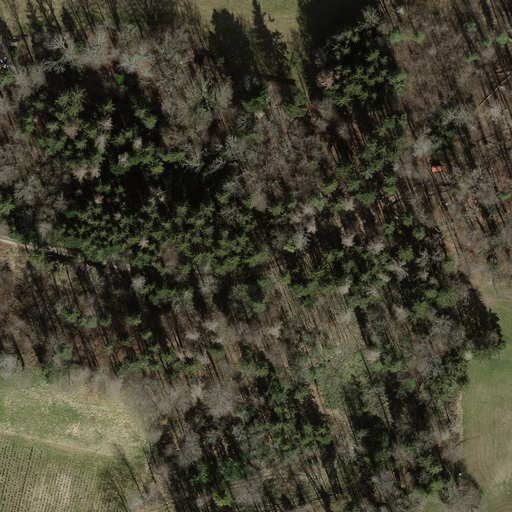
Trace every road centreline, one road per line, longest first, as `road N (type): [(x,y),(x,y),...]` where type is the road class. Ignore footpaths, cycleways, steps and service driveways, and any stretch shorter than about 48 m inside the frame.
road 1 (track): [(0,236),(203,280),(269,274),(446,172)]
road 2 (track): [(0,213),(50,194),(137,138),(185,86)]
